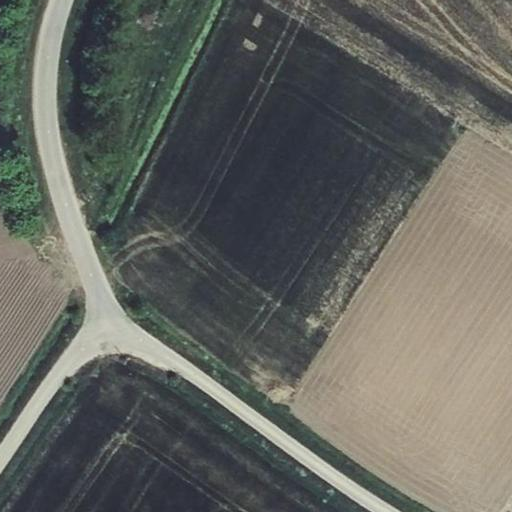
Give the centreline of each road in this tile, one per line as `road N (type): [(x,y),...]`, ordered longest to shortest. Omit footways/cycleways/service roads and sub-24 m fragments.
road 1 (unclassified): [(62,0),(45,67),(48,132),(68,211),(117,325)]
road 2 (unclassified): [(117,325),(384,511)]
road 3 (unclassified): [(117,325),(57,375),(0,460)]
